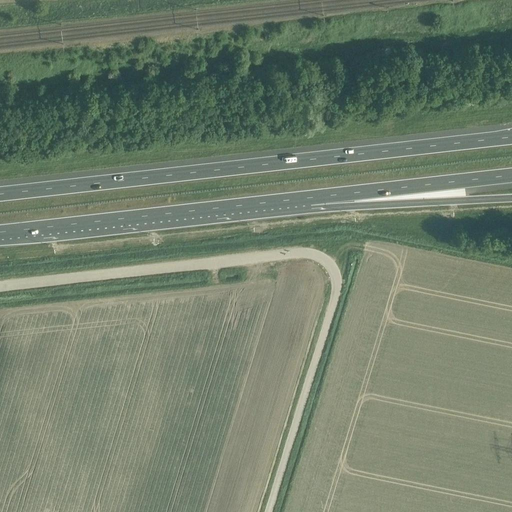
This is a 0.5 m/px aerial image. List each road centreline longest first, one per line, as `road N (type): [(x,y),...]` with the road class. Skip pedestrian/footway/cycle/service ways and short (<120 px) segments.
road 1 (motorway): [(511,137),(0,194)]
road 2 (motorway): [(0,233),(308,199)]
road 3 (tertiary): [(0,288),(300,254)]
road 4 (tertiary): [(270,511),(336,295),(328,266),(300,254)]
road 5 (motorway): [(308,199),(511,176)]
road 6 (motorway): [(308,199),(511,198)]
